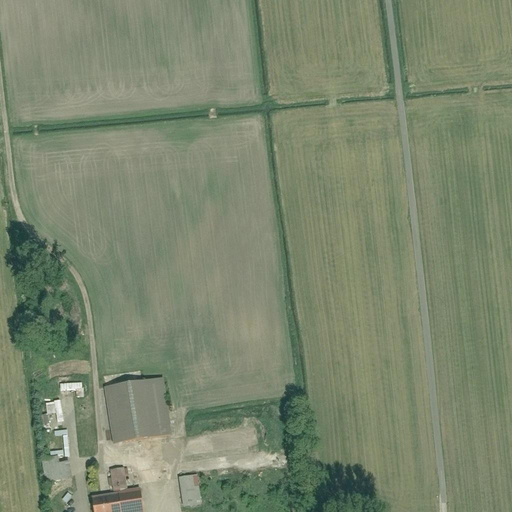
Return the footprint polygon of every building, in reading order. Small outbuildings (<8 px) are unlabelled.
[(162,379),(105,388),(113,443),(170,435),(162,379)] [(81,390),(81,383),(57,384),(58,391),(81,390)] [(46,413),(37,415),(41,432),(49,430),(47,420),(46,413)] [(39,459),(43,483),(69,478),(65,461),(56,463),(55,456),(39,459)] [(110,471),(114,493),(127,491),(123,469),(110,471)] [(194,475),(174,479),(180,508),(200,504),(194,475)] [(114,493),(90,497),(92,511),(143,511),(140,489),(127,491),(114,493)]
